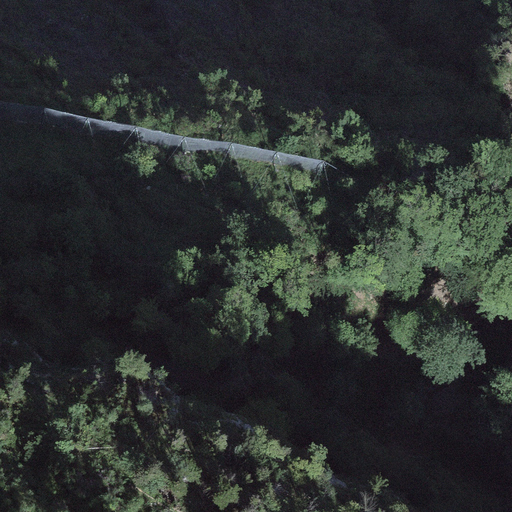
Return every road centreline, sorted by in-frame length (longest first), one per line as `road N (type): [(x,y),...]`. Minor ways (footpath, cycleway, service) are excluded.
road 1 (motorway): [(511,52),(319,104),(0,156)]
road 2 (motorway): [(297,511),(511,457)]
